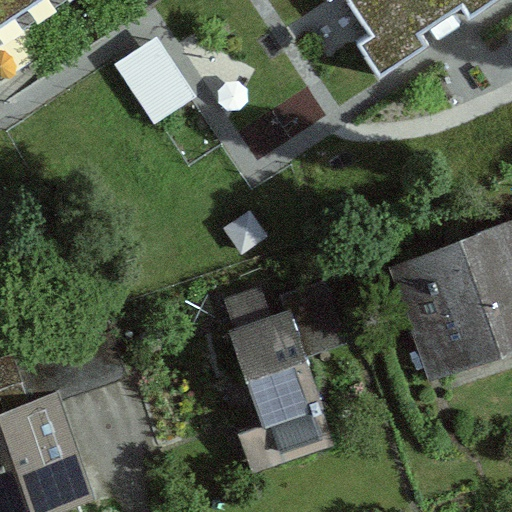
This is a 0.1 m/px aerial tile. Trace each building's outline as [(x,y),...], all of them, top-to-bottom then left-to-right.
[(0,0),(0,23),(33,0),(0,0)] [(347,0),(369,31),(355,40),(379,75),(428,43),(420,31),(430,25),(437,35),(458,21),(452,10),(461,4),(469,16),(493,0),(347,0)] [(437,357),(511,331),(511,219),(476,232),(477,237),(404,263),(437,357)] [(281,311),(269,315),(259,287),(226,298),(236,327),(230,329),(276,461),(332,441),(300,341),(320,337),(303,288),(276,297),(281,311)] [(16,345),(51,333),(43,311),(8,323),(16,345)] [(107,319),(74,330),(93,385),(126,374),(107,319)] [(60,397),(93,385),(74,330),(13,352),(27,394),(56,384),(60,397)] [(27,394),(13,352),(0,355),(0,392),(7,412),(0,414),(0,511),(81,511),(43,399),(30,404),(27,394)]
